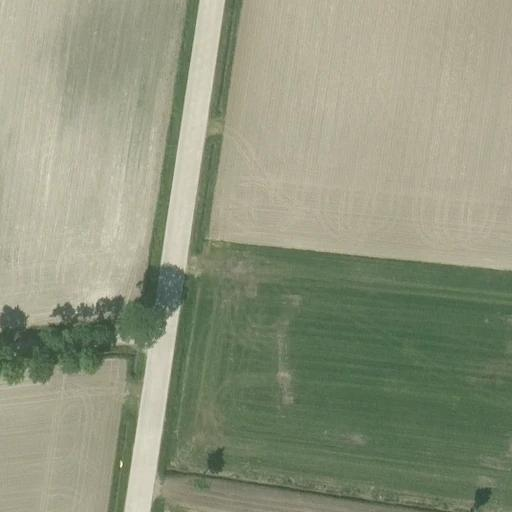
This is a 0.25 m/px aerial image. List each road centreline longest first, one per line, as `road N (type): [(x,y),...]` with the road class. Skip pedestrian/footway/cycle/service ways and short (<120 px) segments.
road 1 (unclassified): [(135,511),(211,0)]
road 2 (track): [(0,351),(161,329)]
